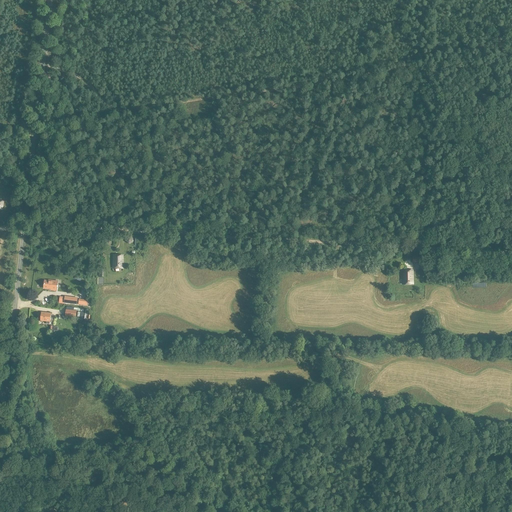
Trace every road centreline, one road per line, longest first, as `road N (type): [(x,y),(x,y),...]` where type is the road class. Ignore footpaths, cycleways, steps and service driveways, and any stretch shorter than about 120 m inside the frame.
road 1 (track): [(511,38),(430,71),(128,110),(109,106),(74,74),(42,66)]
road 2 (unclassified): [(511,253),(23,226)]
road 3 (tertiary): [(23,226),(50,0)]
road 4 (track): [(429,246),(430,71)]
road 5 (tertiary): [(6,391),(23,226)]
road 6 (track): [(357,511),(445,471),(511,460)]
road 7 (tertiary): [(5,511),(6,391)]
